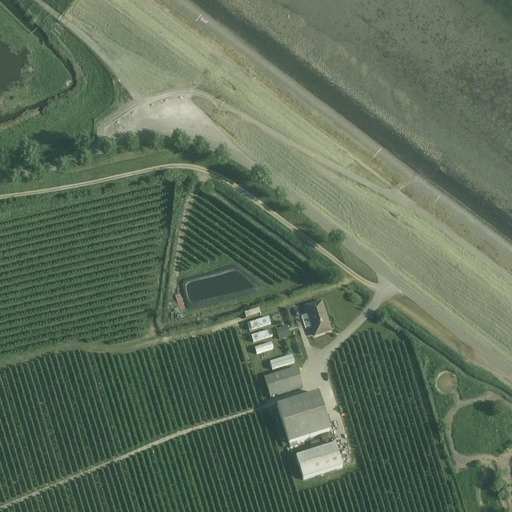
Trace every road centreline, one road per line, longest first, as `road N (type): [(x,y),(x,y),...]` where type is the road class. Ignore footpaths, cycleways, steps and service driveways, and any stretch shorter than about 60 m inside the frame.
road 1 (unclassified): [(511,374),(215,141),(164,134),(41,173),(0,177)]
road 2 (track): [(511,374),(488,369),(203,173),(182,169),(0,196)]
road 3 (track): [(320,389),(198,427),(0,510)]
road 4 (track): [(147,0),(399,188),(402,204)]
